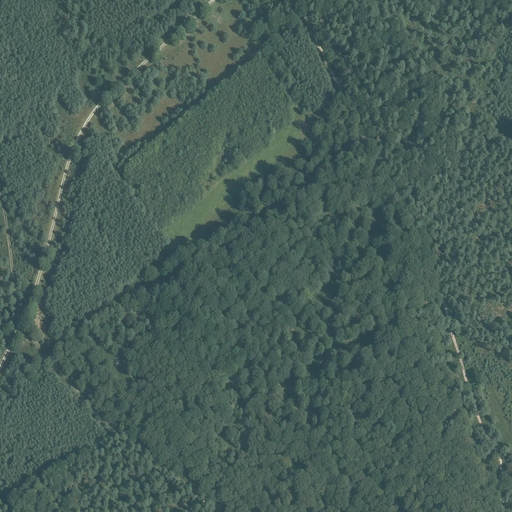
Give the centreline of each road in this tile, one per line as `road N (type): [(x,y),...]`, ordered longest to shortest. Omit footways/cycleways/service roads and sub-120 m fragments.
road 1 (track): [(506,511),(502,458),(460,356),(445,288),(301,0)]
road 2 (track): [(0,367),(35,289),(76,137),(103,100),(214,0)]
road 3 (track): [(0,194),(20,323),(94,414),(214,511)]
